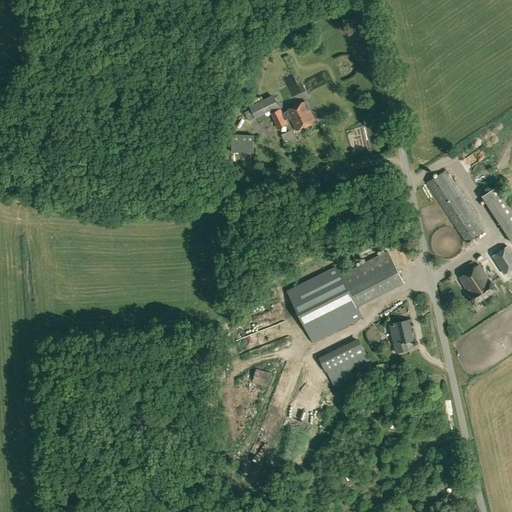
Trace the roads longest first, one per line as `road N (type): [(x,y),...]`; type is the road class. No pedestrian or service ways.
road 1 (unclassified): [(483,511),(368,0)]
road 2 (unknown): [(0,190),(25,201),(165,206),(403,158)]
